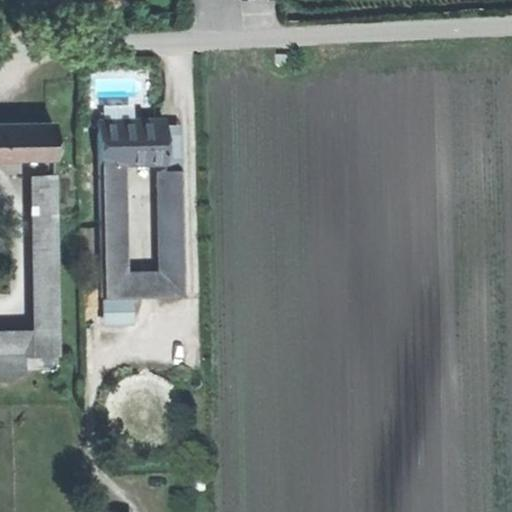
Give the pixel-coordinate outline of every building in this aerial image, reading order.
[(128,116),(127,101),(98,104),(99,118),(128,116)] [(54,121),(0,121),(0,154),(37,154),(55,153),(54,121)] [(167,122),(98,123),(101,165),(120,165),(168,164),(167,122)] [(55,153),(37,154),(37,175),(55,175),(55,153)] [(145,298),(144,277),(125,277),(120,165),(101,165),(105,298),(145,298)] [(166,277),(168,298),(186,299),(182,171),(164,171),(166,277)] [(55,175),(37,175),(42,351),(60,351),(55,175)] [(168,298),(166,277),(144,277),(145,298),(168,298)] [(0,355),(23,355),(22,337),(0,337),(0,355)] [(23,355),(0,355),(0,371),(23,371),(23,355)]
